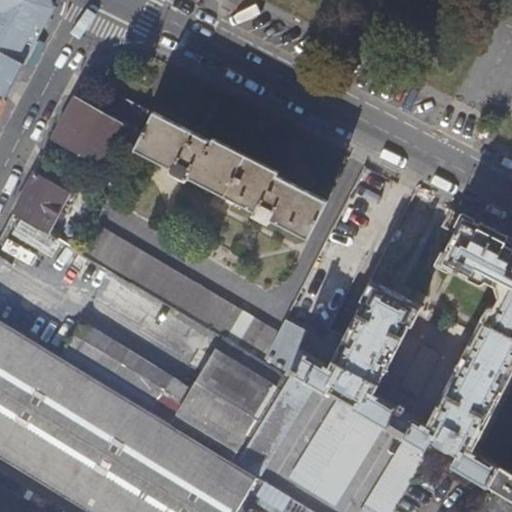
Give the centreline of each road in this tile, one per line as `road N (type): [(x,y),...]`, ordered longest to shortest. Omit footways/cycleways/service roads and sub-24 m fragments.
road 1 (residential): [(511,190),(124,0)]
road 2 (residential): [(0,169),(94,0)]
